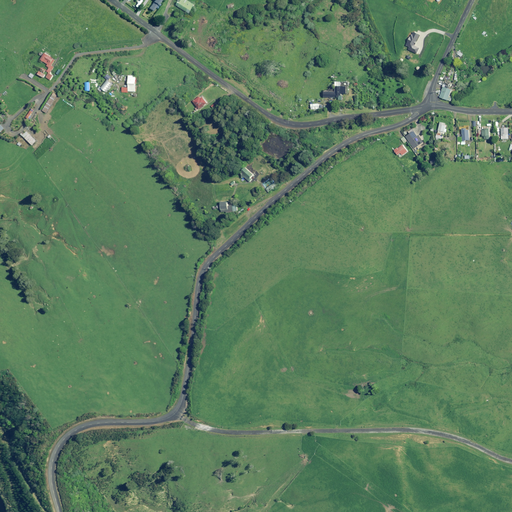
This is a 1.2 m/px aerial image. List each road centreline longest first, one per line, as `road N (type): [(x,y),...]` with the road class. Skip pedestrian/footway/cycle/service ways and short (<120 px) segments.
road 1 (unclassified): [(175,412),(208,262),(328,153),(426,107)]
road 2 (unclassified): [(111,0),(284,122),(426,107)]
road 3 (unclassified): [(175,412),(230,427),(430,431),(511,462)]
road 4 (unclassified): [(59,511),(51,468),(63,439),(90,424),(156,421),(175,412)]
